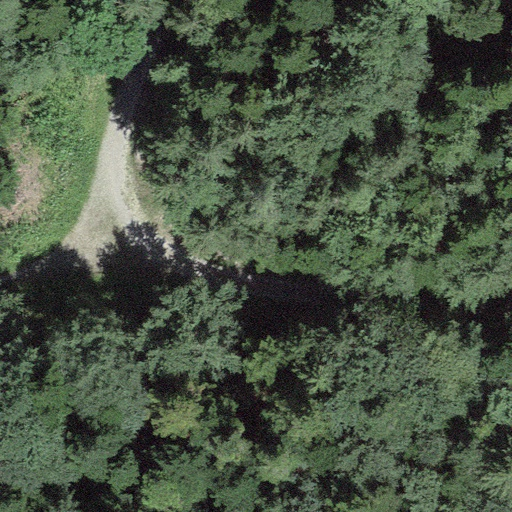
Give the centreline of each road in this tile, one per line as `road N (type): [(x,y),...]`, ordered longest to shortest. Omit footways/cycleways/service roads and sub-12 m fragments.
road 1 (track): [(511,288),(418,297),(218,284),(123,238),(107,199)]
road 2 (track): [(107,199),(107,152),(163,0)]
